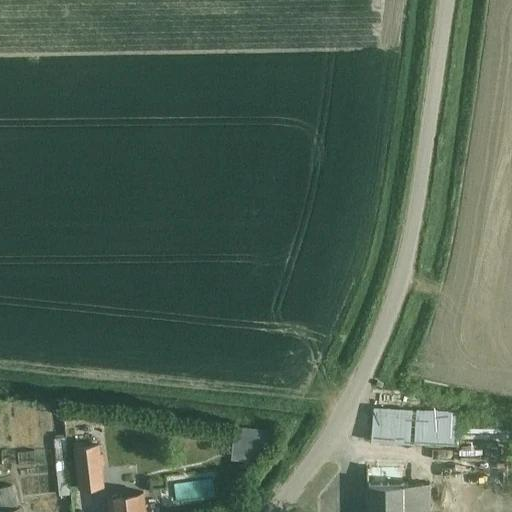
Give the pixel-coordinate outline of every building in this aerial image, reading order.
[(373,407),(370,441),(455,447),(457,412),(373,407)] [(234,427),(232,449),(264,452),(266,430),(234,427)] [(71,494),(66,437),(53,438),(58,495),(71,494)] [(98,443),(73,447),(78,487),(103,484),(98,443)] [(30,460),(29,446),(15,447),(16,461),(30,460)] [(410,464),(366,465),(366,511),(429,511),(430,484),(411,484),(410,464)] [(20,511),(19,507),(18,502),(18,503),(15,490),(13,491),(12,485),(0,487),(0,511),(20,511)] [(145,511),(145,505),(144,495),(119,498),(118,487),(107,488),(109,511),(145,511)]
